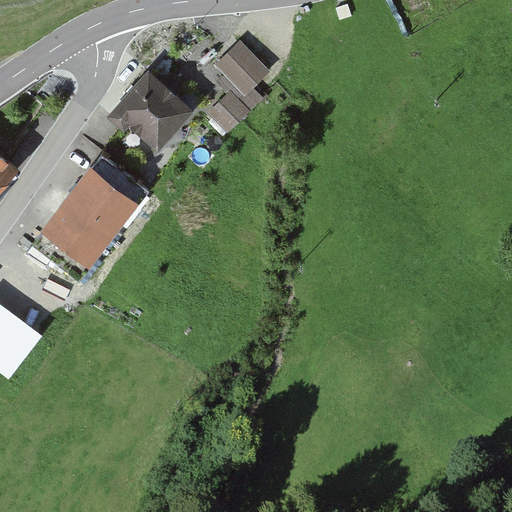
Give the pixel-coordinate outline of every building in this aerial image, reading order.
[(353,15),(349,2),(336,7),(340,19),(353,15)] [(270,68),(241,38),(216,63),(245,93),(254,84),(270,68)] [(196,104),(150,64),(107,112),(125,128),(130,122),(159,147),(196,104)] [(265,95),(254,84),(245,93),(240,97),(231,88),(208,111),(229,131),(265,95)] [(21,162),(0,144),(0,185),(6,179),(21,162)] [(44,228),(33,243),(80,278),(150,186),(102,150),(94,161),(91,159),(41,225),(44,228)] [(0,199),(13,184),(6,179),(0,185),(0,199)]
